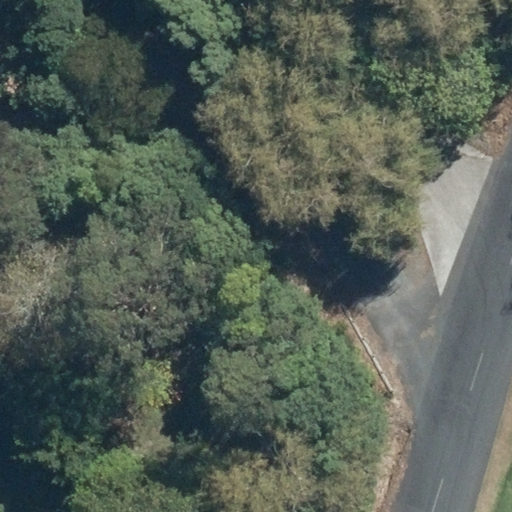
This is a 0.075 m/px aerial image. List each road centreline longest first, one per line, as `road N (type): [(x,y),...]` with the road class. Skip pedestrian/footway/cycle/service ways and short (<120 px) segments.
road 1 (track): [(79,0),(188,113),(451,469)]
road 2 (unclassified): [(511,272),(437,511)]
road 3 (track): [(0,130),(188,113)]
